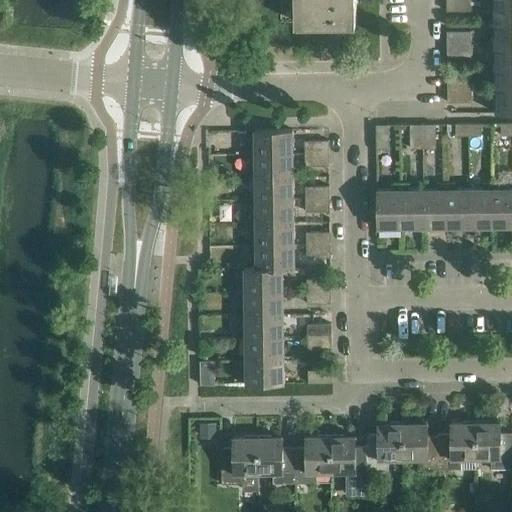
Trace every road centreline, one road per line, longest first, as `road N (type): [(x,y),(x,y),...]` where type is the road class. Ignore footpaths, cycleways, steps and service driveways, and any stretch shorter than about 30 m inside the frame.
road 1 (tertiary): [(113,511),(134,287)]
road 2 (residential): [(357,299),(358,369),(511,367)]
road 3 (residential): [(353,87),(357,299)]
road 4 (tertiary): [(134,287),(157,201),(169,86)]
road 5 (tertiary): [(136,84),(134,287)]
road 6 (residential): [(169,86),(353,87)]
road 7 (residential): [(353,87),(425,85),(424,0)]
road 8 (residential): [(511,296),(357,299)]
road 9 (residential): [(136,84),(0,68)]
